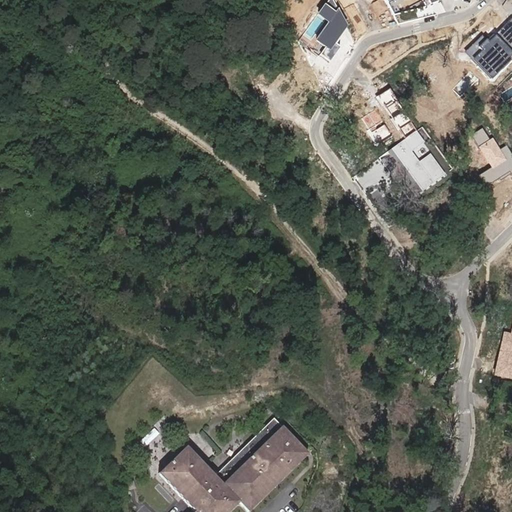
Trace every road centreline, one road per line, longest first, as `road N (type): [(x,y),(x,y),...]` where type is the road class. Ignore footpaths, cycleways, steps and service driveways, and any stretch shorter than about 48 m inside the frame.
road 1 (track): [(83,0),(118,84),(267,189),(378,333),(460,383)]
road 2 (residential): [(487,0),(461,16),(366,44),(314,127),(322,151),(409,269),(436,285),(450,283)]
road 3 (residential): [(445,511),(466,426),(463,277)]
